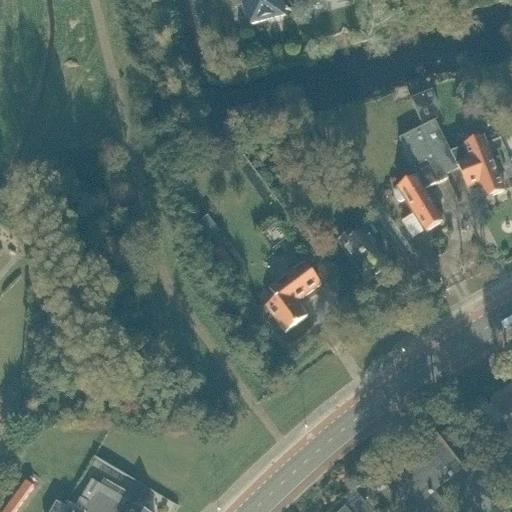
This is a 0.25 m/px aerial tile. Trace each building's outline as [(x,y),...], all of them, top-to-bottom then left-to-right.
[(227,0),(229,0),(231,2),(234,2),(237,2),(243,0),(248,0),(254,19),(282,12),(278,0),(227,0)] [(446,176),(459,169),(451,153),(435,121),(399,140),(406,154),(405,155),(415,176),(427,170),(436,186),(448,179),(446,176)] [(373,141),(369,127),(319,140),(356,187),(369,177),(353,151),(371,144),(375,152),(393,144),(390,136),(373,141)] [(505,193),(491,156),(484,139),(463,147),(464,148),(451,153),(459,169),(470,190),(480,186),(486,201),(505,193)] [(423,189),(422,190),(415,179),(399,189),(406,200),(405,200),(426,234),(444,223),(423,189)] [(383,262),(386,260),(364,230),(354,238),(351,233),(340,241),(365,276),(372,270),(376,276),(387,268),(383,262)] [(228,278),(239,269),(223,248),(212,256),(228,278)] [(318,268),(307,255),(296,263),(291,256),(281,263),(288,273),(278,280),(281,284),(279,285),(285,294),(266,308),(286,335),(308,318),(297,303),(306,296),(297,284),(318,268)] [(511,398),(496,408),(511,434),(511,398)] [(462,470),(438,439),(437,438),(424,448),(423,446),(419,450),(420,452),(384,479),(409,511),(448,511),(426,483),(435,476),(443,485),(462,470)] [(69,478),(68,469),(49,469),(49,479),(69,478)] [(7,511),(22,511),(43,479),(32,472),(7,511)] [(92,480),(76,507),(83,511),(127,511),(128,510),(124,508),(127,502),(92,480)] [(374,511),(370,508),(362,498),(347,511),(345,509),(341,511),(374,511)] [(66,507),(58,503),(52,511),(73,511),(76,507),(68,503),(66,507)]
